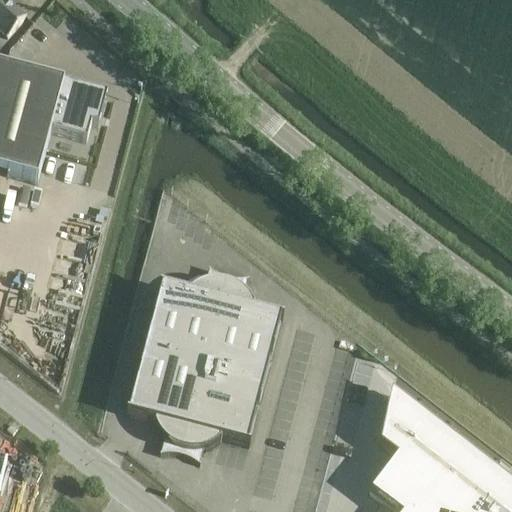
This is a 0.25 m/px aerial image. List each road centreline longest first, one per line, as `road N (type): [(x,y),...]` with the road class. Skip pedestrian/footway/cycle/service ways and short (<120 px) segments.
road 1 (tertiary): [(511,308),(121,0)]
road 2 (unclassified): [(154,511),(0,388)]
